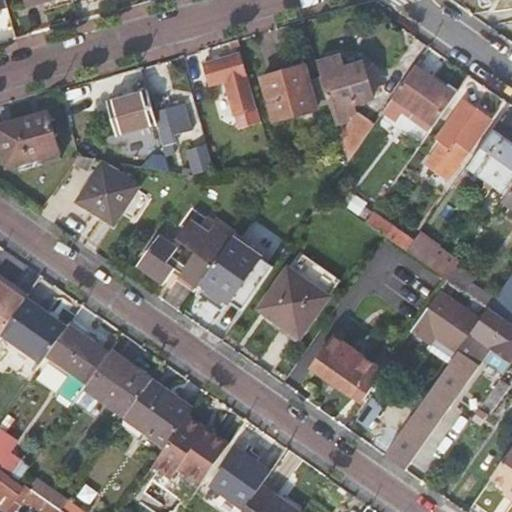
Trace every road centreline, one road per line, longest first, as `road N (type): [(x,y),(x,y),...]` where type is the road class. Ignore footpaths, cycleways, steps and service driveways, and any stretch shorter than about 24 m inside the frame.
road 1 (residential): [(0,214),(426,511)]
road 2 (residential): [(0,78),(276,0)]
road 3 (residential): [(412,0),(511,69)]
